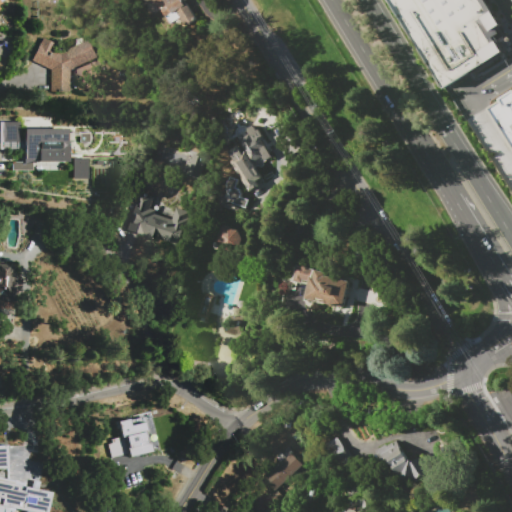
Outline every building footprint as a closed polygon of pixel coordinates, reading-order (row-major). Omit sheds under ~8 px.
[(197,19),(188,25),(183,17),(172,24),(162,9),(159,10),(152,0),(187,0),(186,1),(197,19)] [(404,0),(415,17),(442,0),(453,0),(454,1),(455,0),(404,0)] [(61,53),(90,40),(98,57),(70,69),(69,92),(50,91),(51,70),(30,59),(39,42),(41,43),(43,38),(56,44),(53,49),(61,53)] [(511,92),(489,105),(511,146),(511,92)] [(21,117),(52,117),(52,128),(21,128),(21,117)] [(0,122),(20,122),(20,142),(0,142),(0,122)] [(24,129),(67,129),(68,162),(33,162),(24,162),(24,129)] [(239,140),(251,133),(251,134),(259,129),(264,136),(260,138),(267,150),(271,147),(276,155),(257,166),(254,162),(253,162),(239,140)] [(80,134),(90,134),(90,143),(80,143),(80,134)] [(200,178),(206,157),(193,153),(186,174),(200,178)] [(73,159),(88,159),(88,179),(73,179),(73,159)] [(24,162),(33,162),(33,171),(12,171),(12,162),(24,162)] [(246,208),(222,201),(230,177),(239,180),(237,188),(240,189),(242,194),(241,197),(249,199),(246,208)] [(127,229),(135,204),(137,204),(140,192),(155,197),(151,209),(156,210),(155,215),(173,221),(177,208),(190,212),(180,246),(127,229)] [(215,244),(235,250),(241,230),(221,224),(215,244)] [(0,299),(13,300),(14,265),(0,264),(0,299)] [(307,298),(311,282),(303,280),(302,283),(295,281),(299,266),(351,279),(344,308),(307,298)] [(442,279),(441,283),(443,287),(447,288),(451,286),(452,282),(450,278),(446,277),(442,279)] [(205,293),(216,296),(209,319),(198,316),(205,293)] [(116,420),(130,418),(132,425),(145,422),(148,433),(146,433),(148,442),(150,441),(152,451),(129,456),(128,453),(109,457),(106,444),(110,443),(109,438),(121,436),(116,420)] [(327,445),(339,438),(354,463),(342,470),(327,445)] [(377,451),(386,445),(388,446),(397,440),(412,461),(412,460),(415,463),(423,457),(429,465),(413,477),(400,474),(391,462),(388,464),(384,458),(382,459),(377,451)] [(30,511),(12,508),(10,511),(0,511),(0,444),(5,444),(7,479),(17,481),(17,485),(31,488),(32,480),(39,481),(37,489),(49,492),(44,511),(30,511)] [(264,480),(280,464),(275,459),(287,448),(303,464),(275,492),(264,480)]
